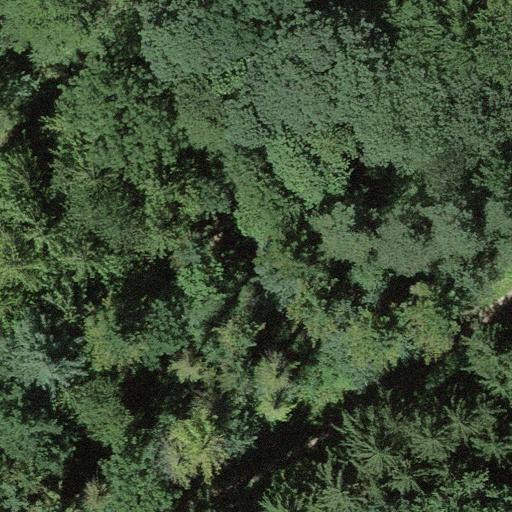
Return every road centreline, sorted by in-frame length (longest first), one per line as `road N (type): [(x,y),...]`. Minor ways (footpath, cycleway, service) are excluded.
road 1 (track): [(511,279),(319,423),(129,511)]
road 2 (track): [(91,0),(0,135)]
